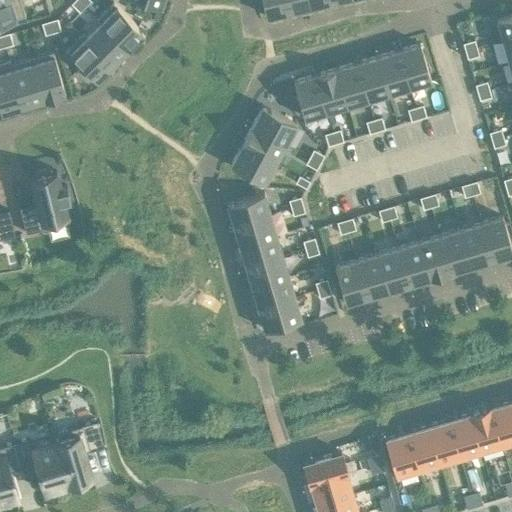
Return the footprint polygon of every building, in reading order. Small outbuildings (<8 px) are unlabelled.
[(20,0),(0,0),(0,22),(25,15),(20,0)] [(79,0),(73,0),(71,3),(79,11),(85,5),(79,0)] [(285,0),(262,0),(266,16),(288,10),(285,0)] [(309,5),(307,0),(285,0),(288,10),(309,5)] [(113,1),(97,17),(128,48),(144,32),(113,1)] [(511,13),(497,18),(502,39),(511,36),(511,13)] [(57,17),(49,20),(52,31),(60,29),(57,17)] [(83,32),(82,33),(113,63),(128,48),(97,17),(96,18),(100,21),(86,35),(83,32)] [(49,20),(41,22),(45,34),(52,31),(49,20)] [(9,32),(1,34),(5,45),(13,43),(9,32)] [(82,33),(66,49),(81,64),(76,69),(86,78),(91,73),(97,79),(113,63),(82,33)] [(511,36),(502,39),(508,60),(511,59),(511,36)] [(474,39),(462,42),(465,50),(476,46),(474,39)] [(419,42),(398,49),(409,85),(430,79),(419,42)] [(467,57),(479,54),(476,46),(465,50),(467,57)] [(398,49),(377,55),(388,92),(409,85),(398,49)] [(52,51),(31,57),(43,99),(65,92),(52,51)] [(377,55),(356,61),(367,98),(388,92),(377,55)] [(43,99),(31,57),(11,63),(10,58),(9,59),(22,105),(43,99)] [(9,59),(0,61),(0,108),(1,111),(22,105),(9,59)] [(356,61),(336,67),(347,104),(367,98),(356,61)] [(336,67),(315,73),(326,110),(347,104),(336,67)] [(326,110),(315,73),(293,79),(304,117),(326,110)] [(489,88),(486,80),(475,84),(477,91),(489,88)] [(491,95),(489,88),(477,91),(479,99),(491,95)] [(262,104),(251,124),(285,143),(296,122),(262,104)] [(422,104),(415,106),(418,118),(426,115),(422,104)] [(415,106),(407,108),(410,120),(418,118),(415,106)] [(384,128),(381,116),(373,118),(377,130),(384,128)] [(373,118),(366,121),(369,132),(377,130),(373,118)] [(251,124),(241,143),(275,161),(285,143),(251,124)] [(343,140),(340,128),(332,131),(335,142),(343,140)] [(503,135),(500,128),(489,131),(491,139),(503,135)] [(332,131),(324,133),(328,144),(335,142),(332,131)] [(505,143),(503,135),(491,139),(493,146),(505,143)] [(264,181),(275,161),(241,143),(230,163),(264,181)] [(324,154),(313,148),(309,155),(320,161),(324,154)] [(320,161),(309,155),(306,162),(316,168),(320,161)] [(37,202),(19,206),(25,232),(69,221),(63,199),(70,197),(67,185),(60,186),(56,170),(52,171),(51,166),(34,171),(35,175),(31,176),(37,202)] [(306,187),(310,180),(299,174),(295,181),(306,187)] [(511,184),(511,176),(503,179),(505,186),(511,184)] [(480,191),(476,180),(468,182),(472,193),(480,191)] [(472,193),(468,182),(461,184),(464,196),(472,193)] [(227,202),(233,224),(270,213),(264,191),(227,202)] [(438,203),(435,192),(427,194),(430,206),(438,203)] [(430,206),(427,194),(419,196),(423,208),(430,206)] [(300,196),(288,199),(291,207),(302,203),(300,196)] [(293,214),(304,211),(302,203),(291,207),(293,214)] [(397,216),(393,204),(386,206),(389,218),(397,216)] [(381,220),(389,218),(386,206),(378,209),(381,220)] [(0,237),(15,234),(8,209),(0,210),(0,237)] [(233,224),(239,244),(276,234),(270,213),(233,224)] [(511,252),(511,249),(502,215),(480,221),(491,258),(511,252)] [(355,228),(352,216),(344,219),(348,230),(355,228)] [(340,232),(348,230),(344,219),(337,221),(340,232)] [(491,258),(480,221),(459,227),(470,264),(491,258)] [(470,264),(459,227),(439,234),(450,271),(470,264)] [(239,244),(245,265),(282,254),(276,234),(239,244)] [(450,271),(439,234),(418,240),(429,277),(450,271)] [(316,244),(314,236),(302,240),(305,248),(316,244)] [(429,277),(418,240),(397,246),(408,283),(429,277)] [(307,255),(319,252),(316,244),(305,248),(307,255)] [(408,283),(397,246),(377,252),(388,289),(408,283)] [(377,252),(356,258),(367,295),(388,289),(377,252)] [(245,265),(252,286),(289,275),(282,254),(245,265)] [(356,258),(334,265),(345,302),(367,295),(356,258)] [(252,286),(258,307),(295,296),(289,275),(252,286)] [(329,286),(326,278),(315,282),(317,289),(329,286)] [(319,297),(331,293),(329,286),(317,289),(319,297)] [(295,296),(258,307),(264,328),(301,317),(295,296)] [(511,439),(511,404),(511,399),(490,406),(501,443),(511,439)] [(501,443),(490,406),(469,412),(480,449),(501,443)] [(480,449),(469,412),(448,418),(459,455),(480,449)] [(459,455),(448,418),(428,424),(439,461),(459,455)] [(97,419),(52,433),(54,440),(66,483),(71,482),(72,487),(89,482),(87,477),(92,476),(84,451),(103,445),(97,419)] [(439,461),(428,424),(407,430),(418,467),(439,461)] [(418,467),(407,430),(385,436),(396,473),(418,467)] [(28,437),(15,441),(23,466),(35,462),(43,490),(66,483),(54,440),(31,446),(28,437)] [(0,445),(0,500),(18,495),(11,470),(23,466),(15,441),(0,445)] [(340,450),(303,461),(310,482),(347,471),(340,450)] [(381,461),(378,454),(367,457),(369,464),(369,465),(381,461)] [(367,457),(358,459),(360,466),(369,464),(367,457)] [(383,469),(381,461),(369,465),(371,473),(383,469)] [(347,471),(310,482),(316,503),(353,492),(347,471)] [(478,491),(471,493),(474,505),(482,502),(478,491)] [(358,511),(353,492),(316,503),(318,511),(358,511)] [(474,505),(471,493),(463,495),(466,507),(474,505)] [(393,503),(391,495),(379,499),(381,506),(393,503)] [(390,511),(395,511),(393,503),(381,506),(383,511),(390,511)] [(439,511),(437,503),(429,505),(431,511),(439,511)]
